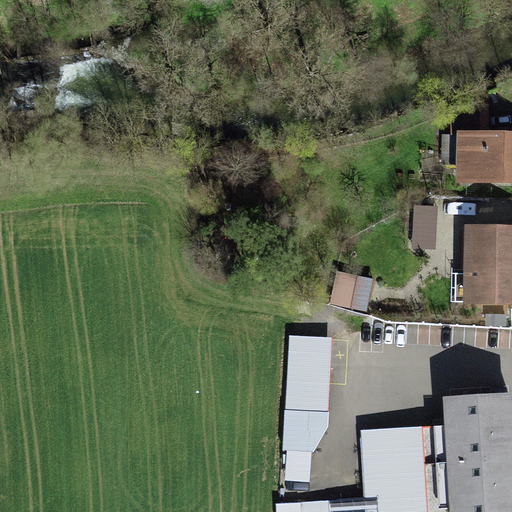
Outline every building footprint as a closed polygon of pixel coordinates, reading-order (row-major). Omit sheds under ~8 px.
[(511,133),(451,134),(452,183),(511,182),(511,133)] [(438,206),(414,205),(411,248),(435,249),(438,206)] [(511,233),(463,232),(460,308),(511,309),(511,233)] [(374,279),(337,270),(329,303),(366,312),(374,279)] [(365,496),(319,498),(319,511),(511,511),(511,392),(446,395),(447,423),(362,426),(365,496)]
